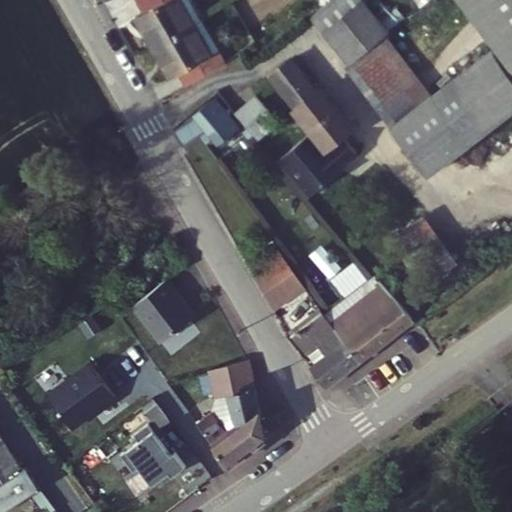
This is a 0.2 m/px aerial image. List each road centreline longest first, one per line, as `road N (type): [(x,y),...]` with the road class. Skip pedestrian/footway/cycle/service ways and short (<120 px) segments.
road 1 (residential): [(334,446),(73,0)]
road 2 (unclassified): [(334,446),(511,321)]
